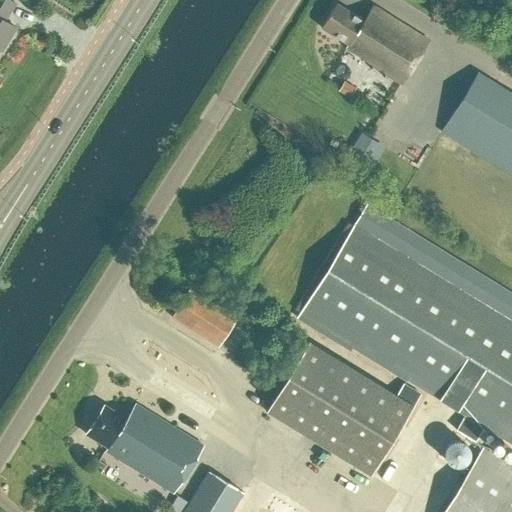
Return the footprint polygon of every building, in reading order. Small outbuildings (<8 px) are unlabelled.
[(5,43),(15,27),(4,20),(15,3),(9,0),(0,0),(0,47),(3,42),(5,43)] [(363,18),(336,1),(320,27),(348,44),(346,48),(359,57),(356,62),(398,88),(430,39),(372,3),(363,18)] [(511,176),(511,91),(462,61),(424,122),(511,176)] [(349,99),(355,89),(342,82),(337,92),(349,99)] [(383,144),(360,130),(342,161),(366,175),(383,144)] [(387,160),(380,169),(396,182),(404,173),(387,160)] [(511,319),(356,224),(298,318),(462,418),(454,431),(474,443),(482,430),(511,448),(511,319)] [(217,347),(236,318),(189,288),(171,316),(217,347)] [(147,324),(186,353),(193,342),(155,314),(147,324)] [(374,474),(416,405),(311,340),(269,410),(374,474)] [(205,444),(135,401),(125,416),(103,402),(84,433),(107,447),(104,451),(175,494),(205,444)] [(511,511),(511,463),(485,447),(445,511),(511,511)] [(419,482),(436,480),(433,462),(416,465),(419,482)] [(233,511),(246,492),(211,470),(191,503),(178,495),(168,511),(233,511)]
